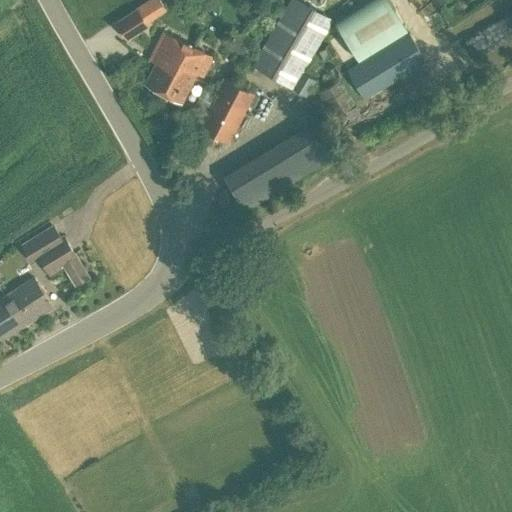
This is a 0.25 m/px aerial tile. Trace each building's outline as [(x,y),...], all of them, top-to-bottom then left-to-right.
[(306,95),(315,79),(303,72),(333,20),(297,0),(288,0),(252,64),(306,95)] [(341,34),(329,41),(363,98),(427,60),(392,4),(341,34)] [(127,38),(147,23),(135,8),(116,22),(127,38)] [(499,49),(511,43),(511,17),(489,27),(499,49)] [(156,62),(145,84),(181,102),(197,72),(202,75),(213,55),(163,30),(149,58),(156,62)] [(243,53),(249,43),(227,30),(221,41),(243,53)] [(254,105),(259,95),(224,77),(198,126),(229,142),(249,103),(254,105)] [(333,117),(354,103),(340,80),(318,94),(333,117)] [(308,122),(223,173),(245,209),(330,158),(308,122)] [(52,223),(20,244),(32,262),(39,258),(49,275),(63,267),(75,286),(90,276),(77,255),(76,255),(62,233),(60,235),(52,223)] [(10,312),(19,327),(51,307),(33,277),(4,295),(13,310),(10,312)] [(0,338),(19,327),(10,312),(13,310),(4,295),(0,297),(0,338)]
